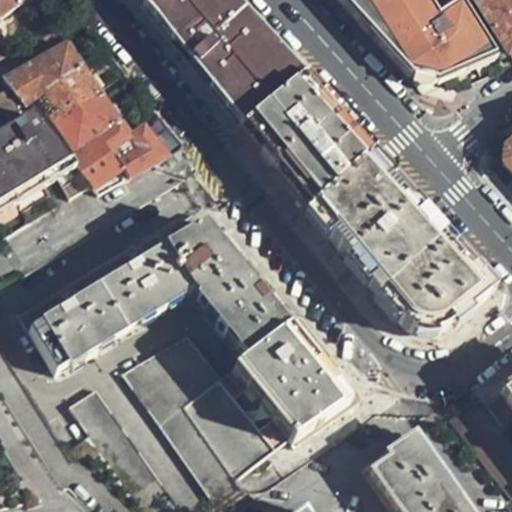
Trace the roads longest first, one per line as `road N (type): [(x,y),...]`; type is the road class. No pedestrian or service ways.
road 1 (residential): [(511,346),(464,386),(396,388),(94,0)]
road 2 (tertiary): [(287,0),(417,143)]
road 3 (tertiary): [(417,143),(511,248)]
road 4 (unknown): [(421,387),(334,470)]
